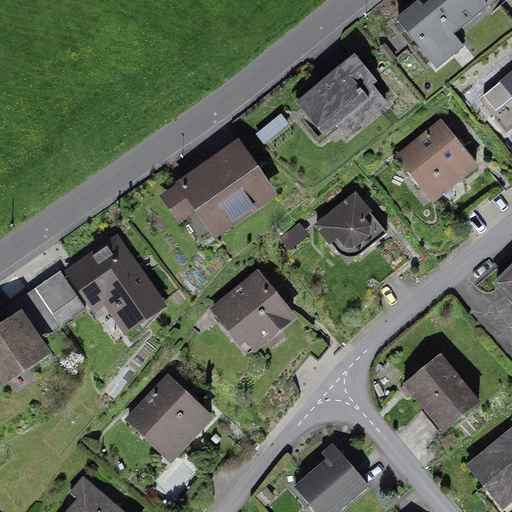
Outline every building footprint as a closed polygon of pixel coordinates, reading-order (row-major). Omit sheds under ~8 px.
[(420,3),(401,18),(438,62),(459,46),(449,34),(484,5),(480,0),(437,0),(426,10),(420,3)] [(352,59),(301,100),(325,131),(376,90),(352,59)] [(511,71),(500,82),(511,96),(511,71)] [(441,127),(404,157),(435,194),(472,164),(441,127)] [(240,147),(167,196),(181,216),(197,205),(216,233),(272,195),(240,147)] [(355,198),(320,225),(348,261),(383,233),(355,198)] [(114,240),(68,272),(117,342),(163,309),(114,240)] [(511,272),(500,283),(511,295),(511,272)] [(258,278),(217,310),(248,350),(289,317),(258,278)] [(21,313),(0,326),(0,384),(47,354),(21,313)] [(438,361),(407,387),(441,427),(472,401),(438,361)] [(165,376),(128,420),(174,458),(211,414),(165,376)] [(511,437),(474,469),(504,505),(511,498),(511,437)] [(338,455),(297,491),(315,511),(335,511),(365,486),(338,455)] [(83,501),(73,511),(118,511),(83,483),(74,493),(83,501)]
